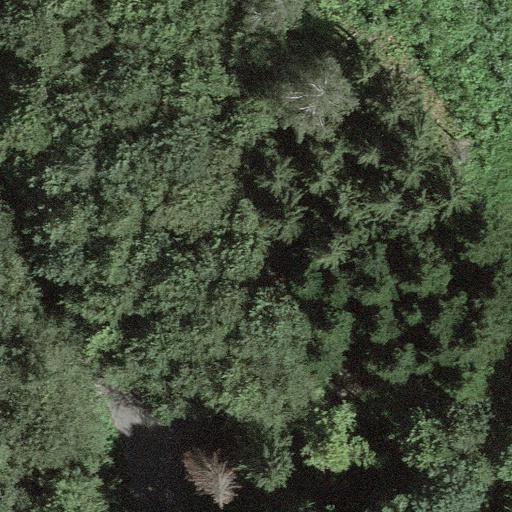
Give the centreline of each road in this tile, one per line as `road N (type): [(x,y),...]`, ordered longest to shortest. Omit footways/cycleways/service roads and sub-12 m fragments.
road 1 (unclassified): [(0,23),(12,123),(141,405),(159,480),(158,511)]
road 2 (track): [(511,361),(326,377),(141,405)]
